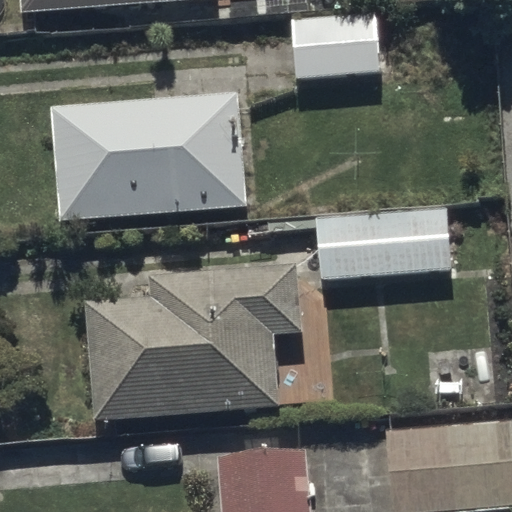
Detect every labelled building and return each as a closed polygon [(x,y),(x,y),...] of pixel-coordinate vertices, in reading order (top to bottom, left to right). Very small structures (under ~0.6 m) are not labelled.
[(27,0),(29,13),(184,0),(27,0)] [(382,12),(298,17),(302,76),(385,71),(382,12)] [(242,95),(58,107),(65,222),(249,210),(242,95)] [(448,211),(321,219),(324,278),(451,271),(448,211)] [(158,272),(159,295),(95,301),(100,422),(284,406),(282,333),(307,332),(305,267),(158,272)] [(511,424),(387,429),(393,511),(511,507),(511,424)] [(225,455),(228,511),(315,511),(314,451),(225,455)]
